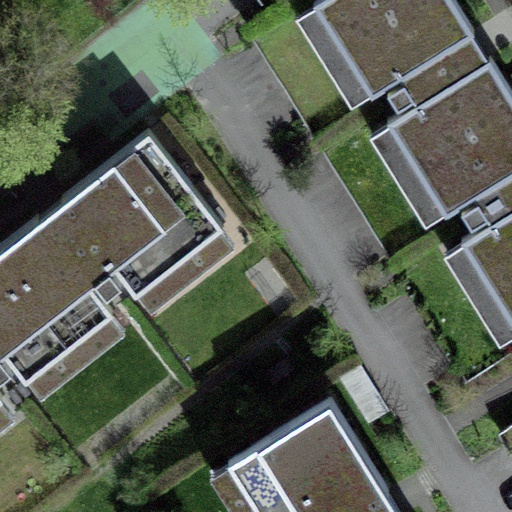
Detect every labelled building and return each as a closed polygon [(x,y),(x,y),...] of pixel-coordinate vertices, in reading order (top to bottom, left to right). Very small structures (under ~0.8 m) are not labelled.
[(315,0),(439,208),(511,164),(511,94),(456,0),(315,0)] [(50,203),(0,243),(0,337),(33,378),(218,228),(139,131),(50,203)] [(511,164),(439,208),(511,330),(511,164)] [(0,404),(33,378),(0,337),(0,404)] [(401,511),(344,404),(232,464),(262,511),(401,511)]
